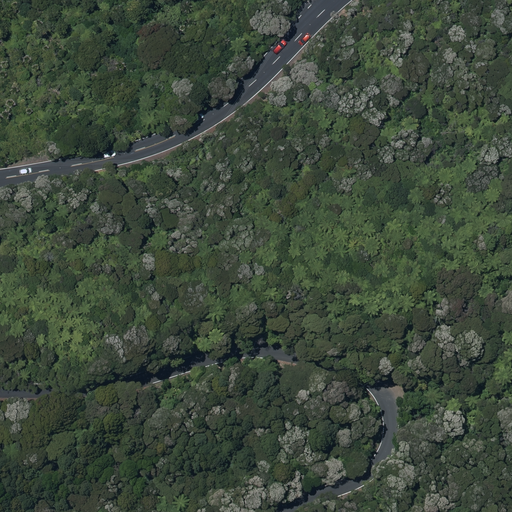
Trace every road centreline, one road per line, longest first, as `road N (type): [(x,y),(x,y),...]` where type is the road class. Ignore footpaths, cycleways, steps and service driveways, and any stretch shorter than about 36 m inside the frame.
road 1 (unclassified): [(283,511),(349,483),(383,451),(384,391),(353,359),(274,345),(100,386),(0,388)]
road 2 (secondary): [(336,0),(201,121),(137,149),(0,178)]
